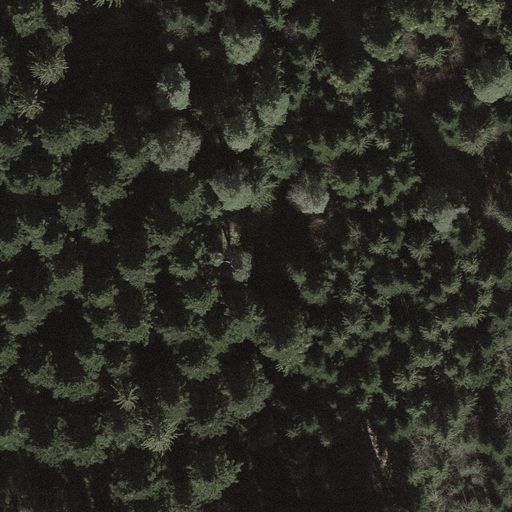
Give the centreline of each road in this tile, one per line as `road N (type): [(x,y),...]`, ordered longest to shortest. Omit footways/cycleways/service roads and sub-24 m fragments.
road 1 (track): [(331,0),(422,116),(511,268)]
road 2 (track): [(0,369),(177,511)]
